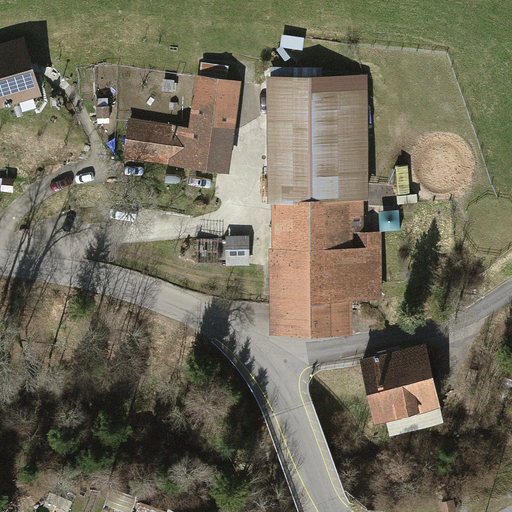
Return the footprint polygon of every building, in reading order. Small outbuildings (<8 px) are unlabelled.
[(23,43),(0,52),(0,107),(41,92),(23,43)] [(366,73),(266,75),(265,199),(269,199),(268,329),(350,328),(349,296),(383,298),(382,231),(363,232),(363,200),(368,200),(366,73)] [(184,129),(123,121),(117,163),(223,178),(236,86),(191,80),(184,129)] [(249,235),(225,235),(225,266),(249,265),(249,235)] [(426,342),(359,356),(371,413),(383,412),(387,428),(441,416),(438,398),(426,342)] [(456,511),(453,498),(438,501),(440,511),(456,511)]
